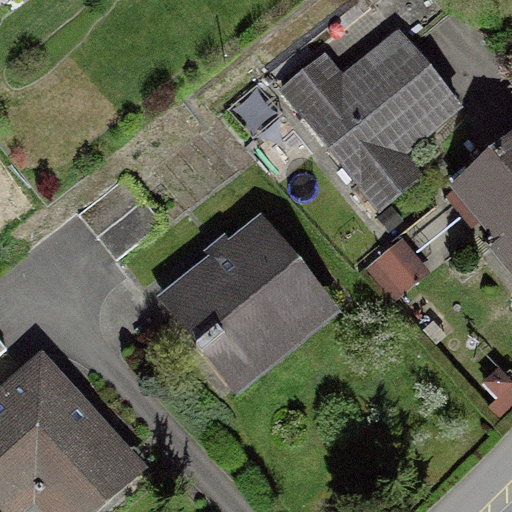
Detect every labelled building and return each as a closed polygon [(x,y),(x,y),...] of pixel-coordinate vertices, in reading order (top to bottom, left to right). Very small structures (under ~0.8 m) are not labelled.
[(357,190),(454,110),(397,39),(339,85),(319,60),(278,93),(357,190)] [(511,143),(455,190),(511,259),(511,143)] [(74,217),(112,264),(158,227),(121,180),(74,217)] [(322,309),(262,234),(168,309),(198,347),(192,351),(198,358),(216,343),(241,374),(322,309)] [(86,511),(131,472),(37,368),(0,401),(0,507),(4,511),(9,511),(29,494),(44,511),(86,511)]
